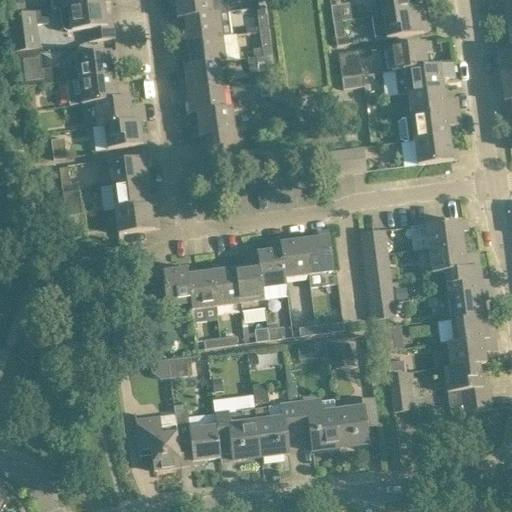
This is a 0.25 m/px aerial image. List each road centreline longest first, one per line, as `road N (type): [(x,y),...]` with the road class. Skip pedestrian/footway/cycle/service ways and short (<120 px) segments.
road 1 (residential): [(172,511),(477,485),(511,469)]
road 2 (residential): [(188,226),(202,231),(488,185)]
road 3 (residential): [(188,226),(176,202),(150,0)]
road 4 (residential): [(488,185),(462,0)]
